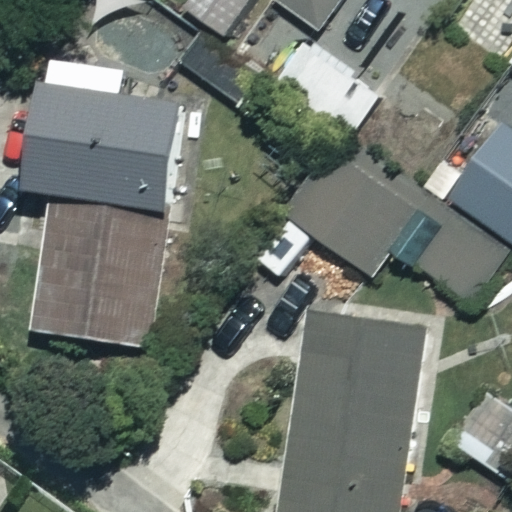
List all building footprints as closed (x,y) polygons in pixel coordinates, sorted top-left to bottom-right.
[(255,0),(187,0),(183,6),(228,38),(255,0)] [(379,89),(278,8),(236,60),(336,142),(379,89)] [(140,74),(52,65),(39,195),(64,198),(49,338),(164,350),(190,107),(137,102),(140,74)] [(444,202),(511,247),(511,131),(497,122),(444,202)] [(511,251),(511,247),(444,202),(352,141),(297,223),(378,278),(395,252),(476,306),(511,251)] [(419,511),(448,336),(337,318),(305,511),(419,511)]
